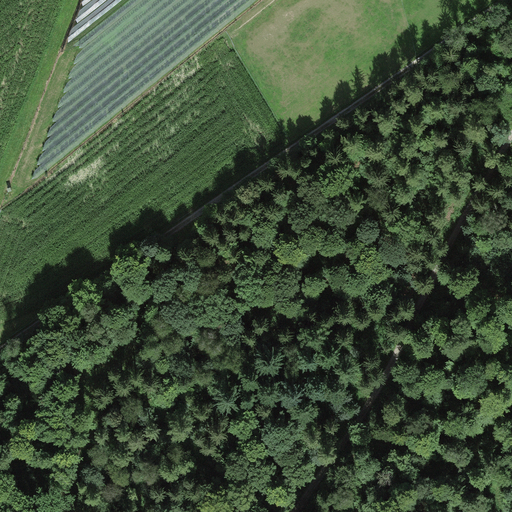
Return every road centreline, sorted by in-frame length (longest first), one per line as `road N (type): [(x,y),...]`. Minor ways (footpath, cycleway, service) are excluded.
road 1 (track): [(507,0),(0,351)]
road 2 (track): [(511,135),(378,391),(295,511)]
road 3 (track): [(185,224),(58,511)]
road 4 (track): [(121,118),(273,0)]
